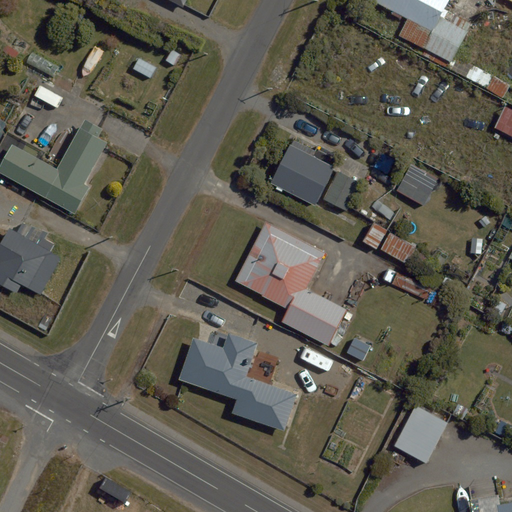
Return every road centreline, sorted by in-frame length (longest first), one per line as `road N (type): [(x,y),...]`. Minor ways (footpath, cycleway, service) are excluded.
road 1 (residential): [(66,400),(276,0)]
road 2 (residential): [(66,400),(258,511)]
road 3 (residential): [(8,511),(66,400)]
